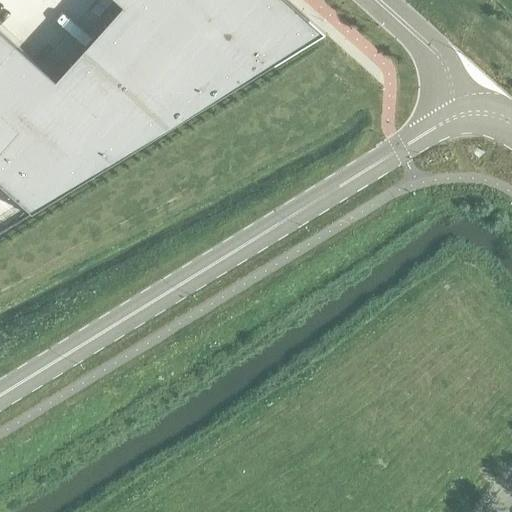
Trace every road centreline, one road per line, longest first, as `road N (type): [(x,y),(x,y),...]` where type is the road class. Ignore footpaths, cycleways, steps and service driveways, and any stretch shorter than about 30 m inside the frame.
road 1 (unclassified): [(0,394),(457,116)]
road 2 (unclassified): [(457,116),(440,59),(377,0)]
